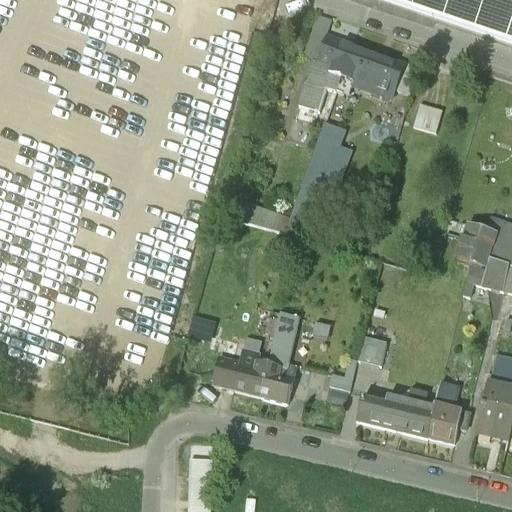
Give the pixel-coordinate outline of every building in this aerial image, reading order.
[(511,5),(496,0),(379,0),(511,45),(511,5)] [(351,48),(326,39),(316,66),(312,65),(305,86),(335,96),(335,95),(351,49),(351,48)] [(403,67),(351,49),(335,95),(347,99),(354,80),(366,84),(364,89),(392,99),(394,93),(403,68),(403,67)] [(416,72),(403,68),(394,93),(409,97),(416,72)] [(441,114),(419,107),(412,130),(435,136),(441,114)] [(291,223),(286,237),(319,246),(351,154),(338,150),(344,133),(324,127),(291,223)] [(291,223),(238,203),(231,221),(286,237),(291,223)] [(487,233),(497,236),(492,251),(488,263),(509,269),(511,269),(511,227),(491,221),(487,233)] [(487,233),(467,227),(463,242),(474,245),(492,251),(497,236),(487,233)] [(474,245),(463,242),(457,261),(469,265),(474,245)] [(492,251),(474,245),(469,265),(486,270),(488,263),(492,251)] [(509,269),(488,263),(486,270),(480,290),(503,296),(509,269)] [(511,269),(509,269),(503,296),(511,297),(511,269)] [(281,317),(271,315),(265,338),(275,341),(281,317)] [(269,368),(261,400),(288,407),(297,370),(287,368),(298,321),(281,317),(275,341),(269,368)] [(222,328),(215,326),(209,351),(236,357),(239,343),(220,339),(222,328)] [(381,370),(387,347),(364,341),(359,364),(381,370)] [(241,365),(218,359),(212,385),(236,391),(235,394),(261,400),(269,368),(258,365),(259,360),(243,356),(241,365)] [(511,362),(496,359),(489,387),(511,392),(511,362)] [(357,363),(348,361),(343,381),(352,383),(357,363)] [(343,381),(333,379),(330,391),(349,396),(352,383),(343,381)] [(511,392),(489,387),(488,387),(476,437),(509,445),(511,431),(511,392)] [(457,392),(439,388),(435,408),(427,441),(455,448),(458,432),(466,434),(470,416),(452,412),(457,392)] [(428,397),(412,394),(409,407),(403,406),(404,403),(389,400),(387,408),(363,402),(357,425),(427,441),(435,408),(426,406),(428,397)] [(210,511),(212,464),(189,464),(187,511),(210,511)]
